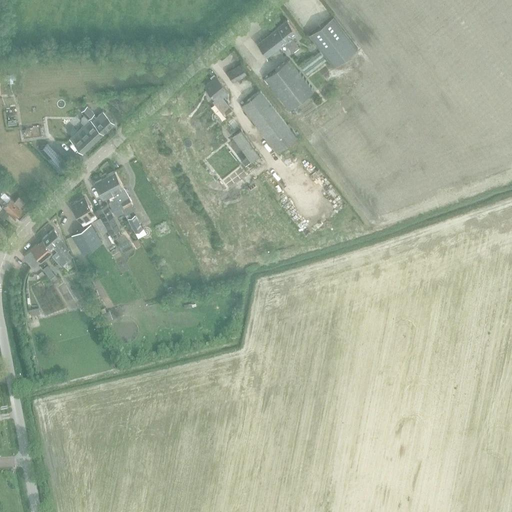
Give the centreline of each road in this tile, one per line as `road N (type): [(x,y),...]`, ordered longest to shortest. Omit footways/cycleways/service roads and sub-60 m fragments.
road 1 (residential): [(0,268),(46,205),(273,0)]
road 2 (unclassified): [(34,511),(0,323)]
